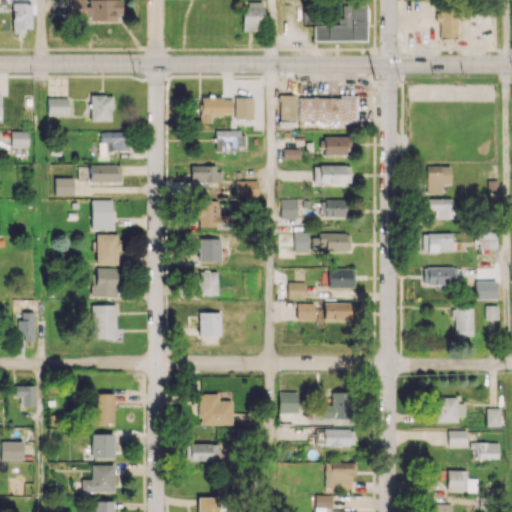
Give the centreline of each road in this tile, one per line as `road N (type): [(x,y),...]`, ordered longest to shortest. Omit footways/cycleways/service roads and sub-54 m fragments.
road 1 (residential): [(511,362),(0,364)]
road 2 (residential): [(157,0),(156,511)]
road 3 (secondary): [(511,64),(0,64)]
road 4 (tertiary): [(389,64),(388,511)]
